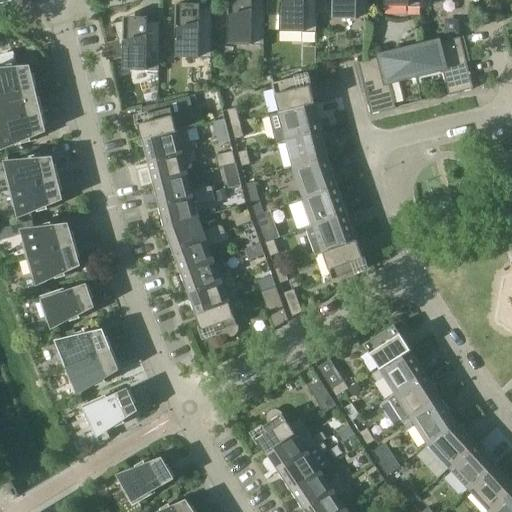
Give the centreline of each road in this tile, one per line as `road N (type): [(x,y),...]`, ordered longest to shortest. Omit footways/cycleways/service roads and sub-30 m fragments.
road 1 (residential): [(187,411),(108,206),(57,0)]
road 2 (residential): [(187,411),(411,275)]
road 3 (residential): [(511,426),(411,275)]
road 4 (residential): [(368,150),(511,108)]
road 5 (residential): [(411,275),(368,150)]
